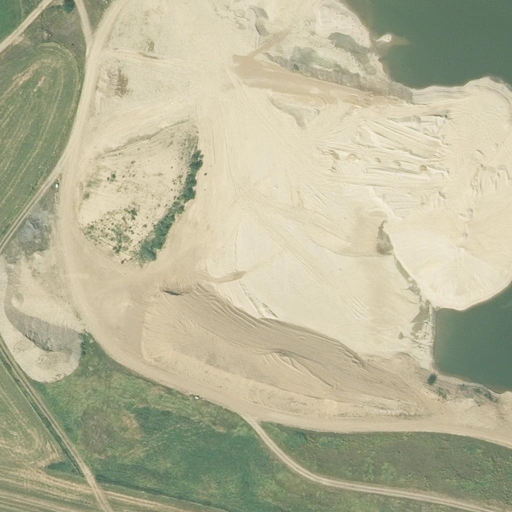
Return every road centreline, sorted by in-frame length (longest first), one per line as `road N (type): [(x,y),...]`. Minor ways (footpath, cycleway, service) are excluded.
road 1 (track): [(511,447),(446,427),(337,426),(276,416),(122,366),(101,346),(64,249),(52,177),(87,92),(74,0)]
road 2 (track): [(248,407),(275,452),(313,479),(493,511)]
road 3 (track): [(110,511),(0,341)]
